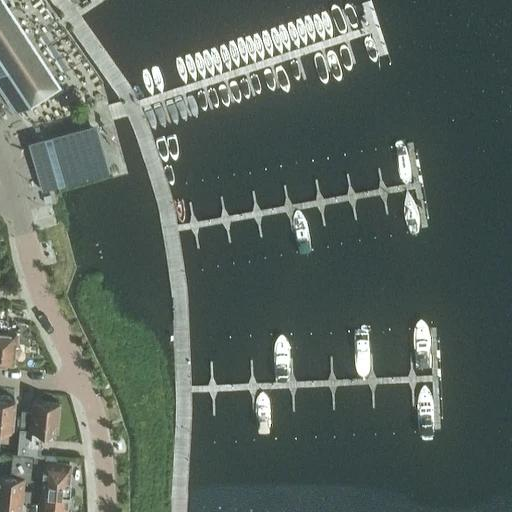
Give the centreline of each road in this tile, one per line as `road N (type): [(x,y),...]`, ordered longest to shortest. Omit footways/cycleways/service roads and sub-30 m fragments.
road 1 (residential): [(82,384),(39,295),(18,209)]
road 2 (residential): [(106,511),(99,436),(82,384)]
